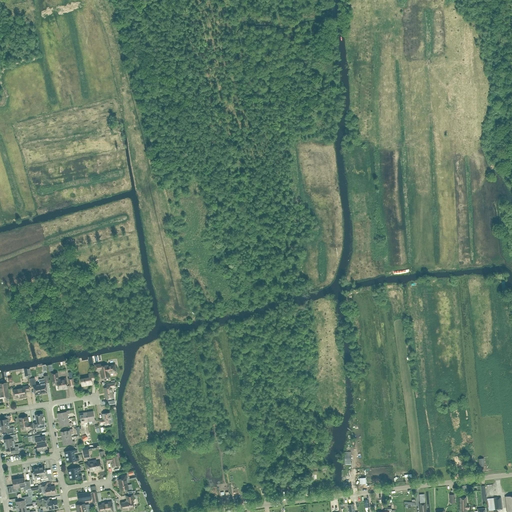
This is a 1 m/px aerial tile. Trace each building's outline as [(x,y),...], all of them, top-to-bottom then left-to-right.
[(102,379),(110,377),(109,373),(116,372),(115,365),(108,366),(107,365),(101,366),(101,364),(95,365),(96,372),(101,371),(102,379)] [(52,374),(53,382),(55,382),(56,385),(57,386),(58,386),(59,389),(67,387),(66,378),(58,380),(57,373),(52,374)] [(82,386),(92,384),(92,381),(95,380),(94,373),(89,374),(90,378),(81,379),(82,386)] [(31,387),(33,387),(35,395),(41,394),(41,395),(39,384),(36,384),(35,378),(29,379),(31,387)] [(0,401),(4,401),(3,394),(9,393),(7,382),(0,383),(0,401)] [(45,383),(39,384),(41,395),(47,394),(45,383)] [(115,383),(112,384),(107,385),(107,387),(104,388),(105,393),(106,399),(114,398),(112,387),(113,387),(116,386),(115,383)] [(29,392),(29,386),(23,387),(23,388),(13,390),(15,398),(20,397),(20,398),(27,397),(26,392),(29,392)] [(58,414),(59,420),(68,419),(67,414),(70,414),(69,410),(66,411),(66,412),(58,414)] [(93,412),(87,413),(88,422),(93,421),(93,423),(96,423),(96,419),(95,420),(93,412)] [(112,423),(110,412),(103,414),(103,419),(99,420),(100,425),(112,423)] [(87,413),(80,414),(81,422),(80,422),(81,425),(84,425),(84,422),(88,422),(87,413)] [(45,427),(44,420),(45,420),(44,417),(43,417),(43,415),(43,414),(35,415),(37,423),(33,423),(34,429),(39,428),(45,427)] [(0,420),(0,426),(9,425),(8,420),(11,420),(10,416),(4,417),(5,419),(0,420)] [(20,418),(21,428),(26,427),(27,430),(33,429),(32,423),(28,424),(27,417),(20,418)] [(72,426),(71,423),(69,423),(68,419),(59,420),(60,427),(69,426),(69,427),(72,426)] [(7,434),(13,433),(15,433),(14,427),(10,428),(9,425),(0,426),(1,432),(7,431),(7,434)] [(61,432),(63,439),(71,437),(70,433),(73,432),(72,429),(69,429),(70,430),(61,432)] [(4,439),(5,445),(14,444),(14,441),(17,440),(16,434),(10,435),(11,438),(4,439)] [(36,440),(37,444),(46,443),(45,436),(41,437),(40,434),(32,436),(33,441),(36,440)] [(63,439),(64,445),(72,444),(72,445),(75,444),(75,441),(72,441),(71,437),(63,439)] [(48,449),(46,443),(37,444),(37,448),(34,449),(35,455),(43,453),(43,450),(48,449)] [(15,447),(14,444),(5,445),(7,451),(13,450),(14,453),(19,452),(18,446),(15,447)] [(120,466),(118,456),(110,457),(110,458),(106,458),(107,463),(111,462),(112,467),(120,466)] [(100,462),(89,464),(88,463),(85,463),(86,469),(89,468),(90,471),(95,470),(101,469),(100,462)] [(45,466),(39,467),(41,477),(44,476),(45,478),(49,477),(50,481),(52,480),(51,473),(48,474),(48,470),(46,470),(45,466)] [(34,472),(32,473),(33,477),(30,477),(31,484),(34,484),(33,480),(37,479),(37,477),(41,477),(39,467),(33,468),(34,472)] [(127,475),(121,476),(121,479),(118,479),(119,485),(120,485),(121,491),(128,489),(126,478),(127,478),(127,475)] [(25,478),(19,479),(20,487),(24,486),(24,490),(31,489),(30,485),(26,486),(25,478)] [(14,486),(11,486),(12,492),(18,491),(17,488),(20,487),(19,479),(13,480),(14,486)] [(46,496),(56,494),(55,486),(47,487),(47,484),(41,485),(42,493),(46,492),(46,496)] [(90,492),(77,494),(79,502),(91,500),(90,492)] [(134,500),(133,495),(126,496),(127,502),(121,503),(122,511),(135,509),(133,500),(134,500)] [(16,502),(17,508),(26,507),(25,503),(30,502),(31,500),(31,496),(27,497),(19,498),(20,501),(16,502)] [(487,499),(488,511),(502,509),(501,497),(487,499)] [(59,508),(57,500),(50,501),(49,498),(44,499),(45,507),(48,506),(49,510),(59,508)] [(459,498),(459,511),(466,511),(467,509),(469,509),(469,505),(466,505),(466,498),(459,498)] [(102,505),(99,505),(100,511),(106,511),(107,511),(113,511),(112,501),(101,503),(102,505)] [(76,505),(77,510),(78,510),(78,511),(90,511),(90,509),(86,509),(85,503),(76,505)]
